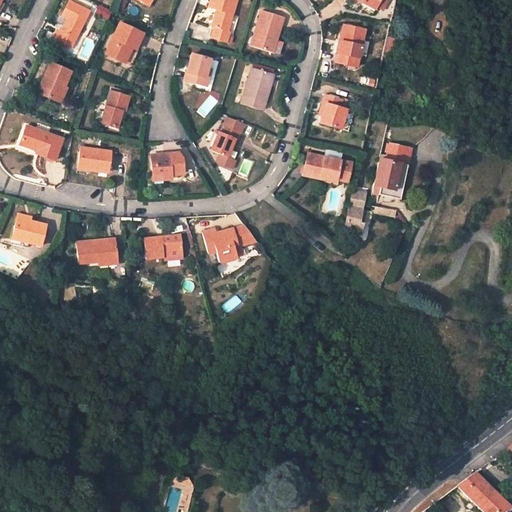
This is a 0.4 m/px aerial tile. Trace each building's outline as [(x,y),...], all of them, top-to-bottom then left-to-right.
[(236,0),(209,0),(207,8),(216,10),(211,27),(214,28),(211,38),(225,42),(228,32),(226,32),(236,0)] [(375,8),(379,0),(357,0),(361,2),(362,0),(375,8)] [(89,11),(70,2),(62,17),(66,19),(61,30),(58,29),(54,38),(71,46),(89,11)] [(283,18),(261,12),(250,48),(271,54),(283,18)] [(142,34),(119,23),(104,54),(120,62),(128,47),(134,50),(142,34)] [(364,30),(343,25),(336,55),(334,63),(355,68),(357,59),(364,30)] [(399,34),(386,31),(385,37),(398,40),(399,34)] [(381,56),(394,59),(398,40),(385,37),(381,56)] [(138,52),(134,50),(128,47),(120,62),(130,67),(138,52)] [(209,60),(191,54),(184,80),(198,85),(200,77),(204,78),(207,69),(209,60)] [(70,72),(50,63),(36,93),(54,101),(61,86),(63,87),(70,72)] [(273,74),(252,68),(243,96),(241,105),(261,112),(264,103),(273,74)] [(205,86),(208,79),(204,78),(200,77),(198,85),(205,86)] [(65,88),(63,87),(61,86),(54,101),(59,103),(65,88)] [(128,97),(110,92),(99,123),(115,128),(121,111),(123,111),(128,97)] [(341,101),(324,95),(318,113),(320,114),(317,123),(338,130),(345,110),(338,108),(341,101)] [(223,126),(239,132),(242,125),(227,118),(223,126)] [(226,158),(230,149),(234,140),(236,141),(240,133),(239,132),(223,126),(220,133),(218,133),(210,151),(218,155),(215,162),(231,169),(234,162),(226,158)] [(61,139),(25,127),(19,142),(41,150),(40,152),(38,156),(54,161),(61,139)] [(19,144),(40,152),(41,150),(19,142),(19,144)] [(377,194),(391,197),(399,165),(406,166),(410,149),(389,144),(386,160),(378,158),(372,187),(379,188),(377,194)] [(110,152),(80,147),(77,167),(107,172),(110,152)] [(161,155),(150,156),(152,176),(162,175),(162,180),(170,179),(170,176),(182,175),(182,158),(179,154),(168,154),(168,156),(162,156),(161,155)] [(339,162),(306,154),(301,176),(318,179),(319,177),(335,180),(339,162)] [(399,199),(406,166),(399,165),(391,197),(399,199)] [(341,229),(359,233),(360,223),(358,222),(364,193),(350,190),(341,229)] [(40,246),(46,225),(30,220),(17,217),(11,238),(28,243),(40,246)] [(215,229),(202,232),(208,254),(216,252),(218,262),(237,257),(234,245),(237,243),(240,245),(255,242),(244,226),(220,232),(220,233),(216,234),(215,229)] [(179,235),(142,238),(144,259),(165,257),(182,256),(179,235)] [(11,238),(10,243),(27,248),(28,243),(11,238)] [(114,239),(97,241),(76,243),(78,261),(78,264),(99,262),(99,260),(99,259),(116,258),(114,239)] [(99,266),(116,264),(116,258),(99,259),(99,260),(99,262),(99,266)] [(482,511),(503,511),(509,507),(474,473),(456,486),(476,506),(482,511)] [(181,506),(187,508),(195,483),(188,481),(181,506)] [(472,510),(476,506),(456,486),(452,489),(472,510)]
